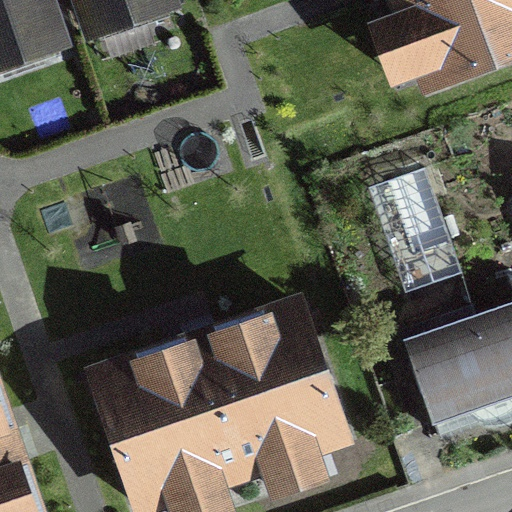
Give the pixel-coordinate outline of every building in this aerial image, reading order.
[(45,0),(0,0),(0,79),(65,56),(45,0)] [(172,0),(75,0),(92,47),(178,16),(172,0)] [(511,0),(384,0),(396,30),(374,38),(397,101),(420,93),(425,107),(511,74),(511,0)] [(302,310),(91,384),(136,511),(225,511),(221,501),(263,486),(271,510),(325,491),(317,466),(353,453),(302,310)] [(511,315),(407,353),(437,435),(511,408),(511,315)] [(0,511),(42,511),(0,390),(0,511)]
